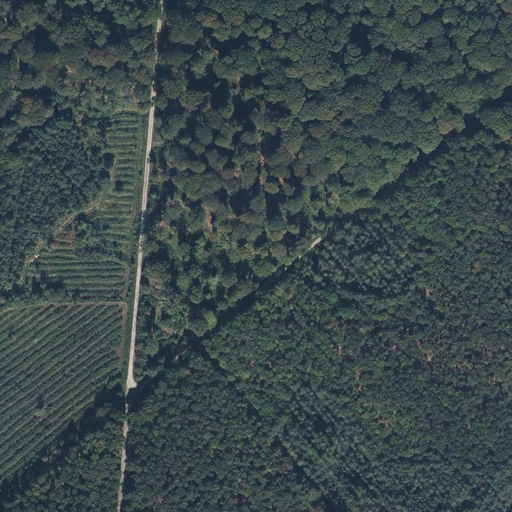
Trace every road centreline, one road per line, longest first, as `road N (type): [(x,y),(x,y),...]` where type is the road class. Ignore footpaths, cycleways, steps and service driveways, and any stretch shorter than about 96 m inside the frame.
road 1 (track): [(119,511),(162,0)]
road 2 (track): [(511,80),(129,399)]
